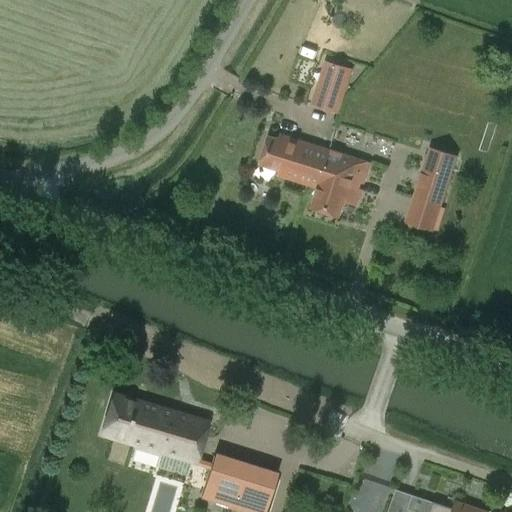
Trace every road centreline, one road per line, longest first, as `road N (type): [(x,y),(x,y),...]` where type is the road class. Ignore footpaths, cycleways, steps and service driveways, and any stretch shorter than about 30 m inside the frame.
road 1 (tertiary): [(511,368),(0,192)]
road 2 (unclassified): [(0,192),(138,147),(177,114),(246,0)]
